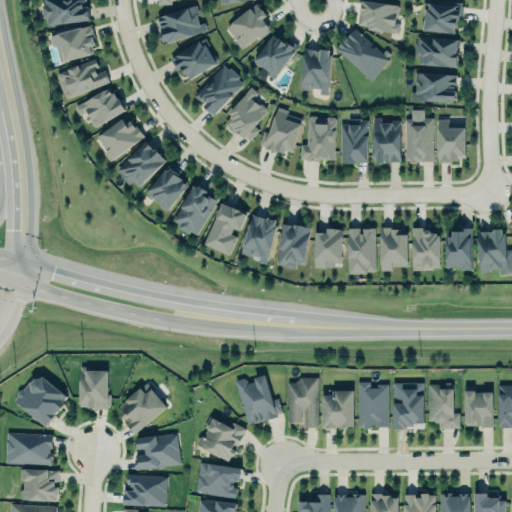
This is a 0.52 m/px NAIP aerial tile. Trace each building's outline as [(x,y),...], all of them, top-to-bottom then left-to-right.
[(45,0),(85,0),(86,1),(82,1),(82,5),(88,4),(90,21),(62,24),(62,23),(47,25),(46,17),(43,17),(42,5),(45,5),(45,0)] [(400,33),(369,28),(370,25),(358,23),(360,0),(368,0),(400,4),(398,21),(401,22),(400,33)] [(429,2),(440,4),(440,1),(461,2),(461,5),(463,5),(462,19),(457,19),(455,33),(424,30),(425,9),(423,9),(424,2),(429,2)] [(226,27),(241,48),(269,26),(263,19),(266,16),(262,10),(261,10),(256,3),(226,27)] [(156,17),(196,4),(199,15),(197,15),(199,23),(204,22),(206,30),(169,43),(168,40),(163,42),(160,34),(162,33),(156,17)] [(50,35),(91,24),(95,38),(93,38),(95,44),(92,45),(94,53),(60,62),(57,45),(52,46),(50,35)] [(337,47),(355,27),(390,59),(371,79),(337,47)] [(254,59),(273,34),(284,42),(287,37),(298,45),(274,78),(267,74),(269,72),(260,65),(258,65),(255,63),(254,59)] [(458,38),(415,37),(414,55),(418,56),(418,65),(457,66),(458,38)] [(187,79),(216,64),(203,38),(168,56),(176,71),(181,68),(187,79)] [(301,89),(319,89),(319,94),(328,94),(330,49),(302,48),(301,89)] [(56,71),(63,97),(106,84),(99,59),(56,71)] [(212,115),(244,84),(225,64),(193,94),(212,115)] [(410,100),(450,102),(450,100),(455,101),(455,92),(453,92),(454,87),(455,87),(456,74),(415,71),(414,82),(416,82),(415,90),(411,90),(410,100)] [(251,86),(229,113),(232,115),(230,117),(233,119),(229,123),(235,128),(233,129),(242,136),(244,137),(246,135),(250,139),(258,129),(254,126),(266,110),(266,107),(261,103),(257,103),(252,99),(258,92),(251,86)] [(74,106),(108,88),(112,95),(114,93),(117,99),(118,99),(125,110),(96,126),(93,126),(89,120),(90,118),(85,111),(79,115),(74,106)] [(302,118),(292,152),(285,150),(284,153),(275,150),(272,151),(268,149),(269,147),(259,144),(263,130),(269,132),(277,106),(288,109),(287,114),(302,118)] [(333,159),(336,118),(334,116),(328,115),(325,117),(318,117),(316,115),(311,114),(308,116),(307,143),(301,143),(300,158),(306,158),(306,160),(318,160),(318,159),(333,159)] [(348,121),(339,121),(339,163),(357,164),(357,161),(363,161),(368,161),(368,119),(362,119),(362,116),(348,116),(348,121)] [(373,116),(374,164),(385,164),(385,161),(401,160),(400,119),(381,119),(381,116),(373,116)] [(405,158),(405,117),(411,117),(411,120),(422,120),(422,116),(433,116),(433,161),(418,161),(418,163),(408,163),(408,159),(405,158)] [(122,118),(96,136),(106,150),(103,152),(113,165),(145,136),(137,127),(136,128),(131,121),(125,124),(122,118)] [(437,161),(465,160),(464,127),(448,127),(448,119),(437,119),(437,161)] [(147,140),(116,169),(130,183),(132,181),(138,187),(166,160),(147,140)] [(188,185),(178,175),(181,172),(170,163),(145,191),(166,210),(188,185)] [(193,185),(173,220),(179,223),(177,227),(189,234),(191,231),(197,235),(218,197),(214,195),(210,198),(205,196),(208,191),(201,187),(200,189),(193,185)] [(203,244),(228,254),(237,232),(238,233),(247,211),(221,200),(203,244)] [(241,253),(253,215),(267,220),(268,218),(276,220),(275,226),(277,226),(265,264),(258,261),(259,257),(251,254),(251,256),(241,253)] [(310,227),(283,222),(275,264),(295,268),(296,263),(303,264),(310,227)] [(380,226),(380,269),(391,269),(391,265),(407,265),(407,231),(400,231),(400,227),(394,227),(394,225),(380,226)] [(348,226),(375,226),(375,269),(374,271),(366,271),(366,272),(347,272),(348,226)] [(412,227),(425,226),(425,230),(428,230),(430,231),(431,233),(436,233),(436,235),(440,235),(440,267),(433,267),(433,268),(422,268),(422,269),(413,269),(412,227)] [(314,266),(316,232),(326,232),(327,227),(342,228),(341,261),(334,261),(334,267),(314,266)] [(471,228),(446,229),(447,268),(472,268),(471,228)] [(477,230),(502,229),(502,234),(505,234),(506,250),(511,249),(511,273),(500,274),(500,269),(492,270),(492,272),(480,273),(477,230)] [(78,404),(79,365),(87,365),(87,368),(106,368),(106,393),(109,392),(108,405),(106,406),(106,407),(92,407),(92,404),(78,404)] [(44,423),(13,398),(16,395),(15,391),(18,388),(22,387),(29,379),(29,380),(33,375),(40,375),(41,373),(68,395),(44,423)] [(235,379),(246,423),(281,415),(277,397),(271,399),(265,375),(246,379),(246,377),(235,379)] [(318,427),(318,376),(299,376),(294,381),(286,381),(286,423),(295,423),(295,425),(303,425),(303,427),(318,427)] [(133,431),(166,404),(145,380),(118,404),(122,408),(119,411),(124,416),(128,413),(132,417),(125,422),(133,431)] [(357,380),(358,426),(364,426),(364,428),(371,428),(371,427),(388,427),(388,383),(369,384),(369,380),(357,380)] [(392,430),(406,429),(406,428),(424,428),(423,381),(392,382),(392,430)] [(427,383),(428,420),(434,420),(434,423),(439,423),(439,428),(460,427),(459,412),(453,412),(453,383),(451,383),(450,382),(446,382),(444,383),(427,383)] [(475,392),(475,384),(465,384),(465,391),(464,391),(465,426),(475,426),(475,427),(482,427),(486,428),(494,428),(493,391),(475,392)] [(498,427),(511,426),(511,384),(497,385),(498,427)] [(353,427),(353,390),(332,390),(332,395),(321,395),(321,428),(335,428),(335,427),(339,427),(339,429),(346,429),(346,427),(353,427)] [(196,443),(227,460),(244,428),(213,411),(196,443)] [(52,432),(6,430),(5,462),(50,463),(52,432)] [(135,467),(179,461),(175,432),(155,434),(155,433),(134,436),(136,452),(133,452),(135,467)] [(194,490),(236,496),(240,464),(199,458),(194,490)] [(19,466),(22,467),(23,466),(46,467),(46,468),(57,469),(56,484),(57,484),(57,491),(55,491),(55,499),(20,497),(18,495),(18,490),(21,487),(22,487),(23,479),(19,479),(19,466)] [(123,501),(164,505),(166,474),(126,472),(125,481),(130,482),(129,484),(133,484),(133,487),(125,487),(125,491),(123,490),(123,501)] [(469,485),(470,511),(506,511),(505,498),(501,499),(501,494),(490,494),(489,483),(469,485)] [(402,511),(434,511),(434,492),(428,492),(428,490),(419,490),(419,494),(416,494),(416,491),(402,491),(402,511)] [(363,511),(363,493),(360,492),(359,491),(354,491),(336,492),(335,493),(335,495),(333,495),(333,511),(363,511)] [(369,511),(368,491),(381,491),(381,492),(388,492),(388,494),(398,494),(398,511),(369,511)] [(328,511),(328,492),(313,492),(313,498),(308,498),(308,499),(307,499),(307,498),(297,498),(297,511),(328,511)] [(469,511),(469,492),(438,493),(438,511),(469,511)] [(235,501),(234,509),(238,510),(237,511),(197,511),(199,499),(203,499),(203,496),(235,501)] [(9,511),(9,502),(56,504),(56,511),(9,511)]
